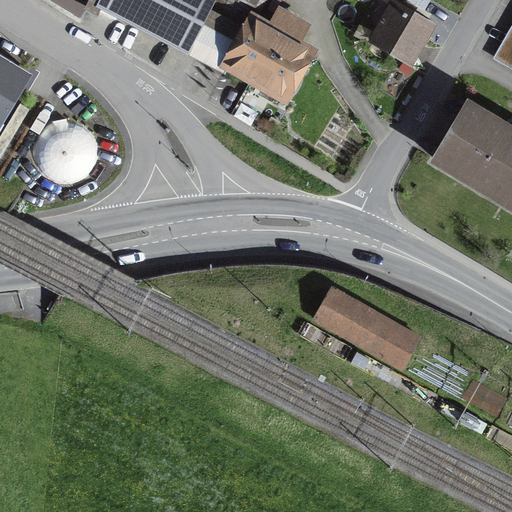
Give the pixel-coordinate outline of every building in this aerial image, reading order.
[(101,7),(186,51),(212,0),(50,0),(77,16),(85,5),(98,13),(101,7)] [(212,0),(186,51),(224,70),(227,65),(253,20),(254,21),(265,0),(212,0)] [(416,19),(394,6),(373,39),(411,60),(433,22),(419,14),(416,19)] [(279,12),(270,30),(254,21),(253,20),(227,65),(285,96),(310,52),(296,45),(306,27),(279,12)] [(511,35),(498,60),(511,68),(511,35)] [(0,128),(33,75),(0,54),(0,128)] [(511,129),(468,103),(434,159),(435,160),(439,153),(461,166),(457,173),(476,184),(480,177),(508,194),(504,201),(511,205),(511,129)] [(97,159),(97,149),(94,138),(88,130),(79,123),(69,121),(58,121),(48,125),(40,133),(35,142),(33,152),(35,163),(40,172),(47,179),(57,184),(67,185),(77,183),(86,177),(93,169),(97,159)] [(419,337),(332,287),(314,319),(402,369),(419,337)]
